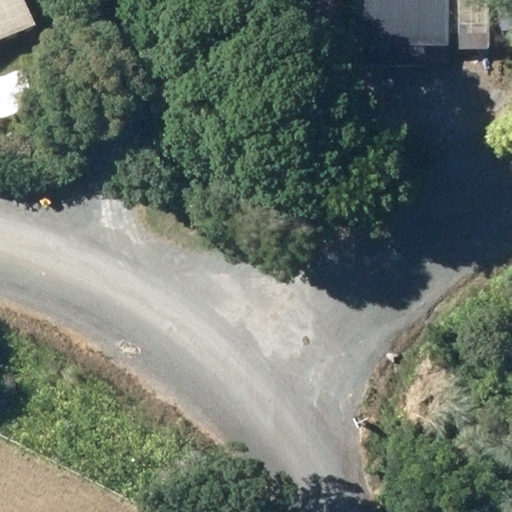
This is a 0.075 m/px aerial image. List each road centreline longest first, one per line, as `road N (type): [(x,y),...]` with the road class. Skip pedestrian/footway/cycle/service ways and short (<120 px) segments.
road 1 (residential): [(224,361),(335,290),(511,206)]
road 2 (tertiary): [(0,243),(152,308),(224,361)]
road 3 (tertiary): [(224,361),(287,446),(323,511)]
